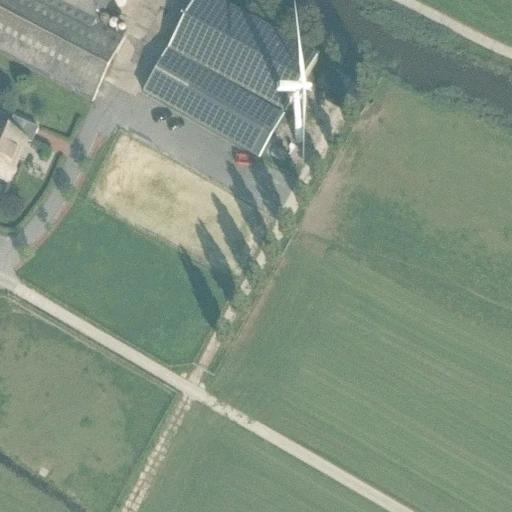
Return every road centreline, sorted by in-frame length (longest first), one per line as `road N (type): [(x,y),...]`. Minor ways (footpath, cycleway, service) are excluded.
road 1 (unknown): [(0,269),(410,511)]
road 2 (unclassified): [(511,55),(396,0)]
